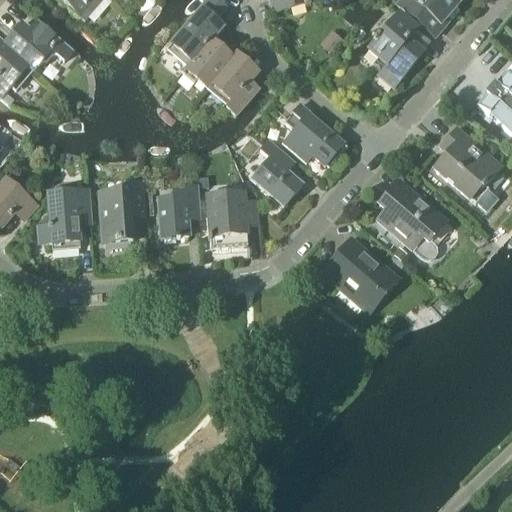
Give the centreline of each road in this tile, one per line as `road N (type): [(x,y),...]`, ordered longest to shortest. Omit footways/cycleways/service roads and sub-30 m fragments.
road 1 (residential): [(377,151),(276,271),(44,294),(0,268)]
road 2 (residential): [(377,151),(262,55),(247,0)]
road 3 (residential): [(501,0),(377,151)]
